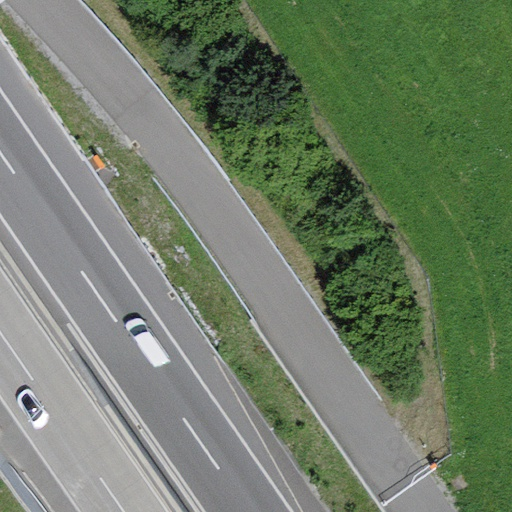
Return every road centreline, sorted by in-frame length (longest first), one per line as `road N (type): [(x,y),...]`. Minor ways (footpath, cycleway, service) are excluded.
road 1 (motorway): [(247,511),(0,154)]
road 2 (motorway): [(0,334),(122,511)]
